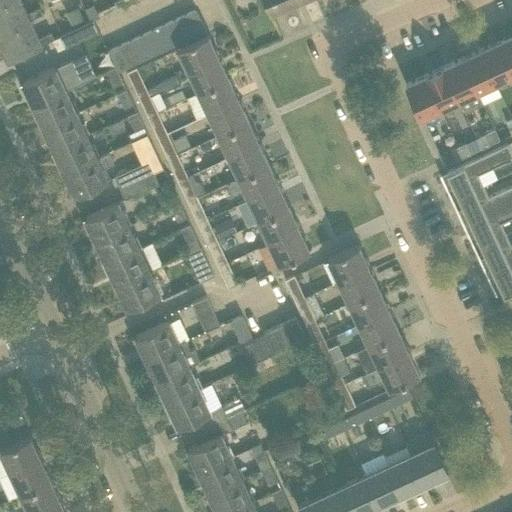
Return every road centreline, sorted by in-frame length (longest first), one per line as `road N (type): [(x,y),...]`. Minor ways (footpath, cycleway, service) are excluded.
road 1 (residential): [(511,444),(339,77),(340,50),(351,38),(440,0)]
road 2 (residential): [(133,511),(52,332)]
road 3 (residential): [(52,332),(0,216)]
